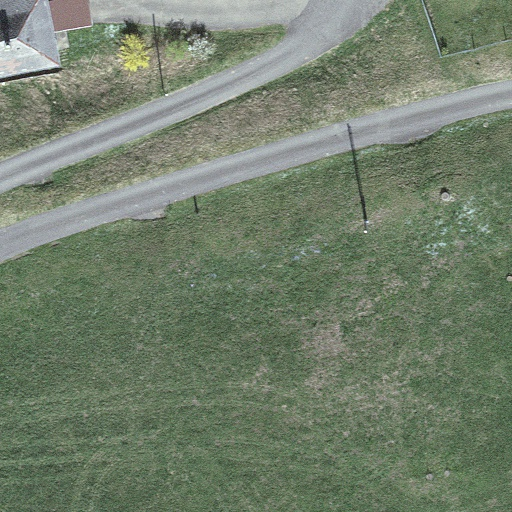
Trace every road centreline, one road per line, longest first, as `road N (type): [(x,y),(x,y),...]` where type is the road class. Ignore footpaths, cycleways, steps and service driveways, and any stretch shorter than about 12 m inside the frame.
road 1 (track): [(511,95),(387,124),(0,246)]
road 2 (track): [(334,0),(297,46),(248,74),(0,175)]
road 3 (track): [(87,16),(327,15)]
